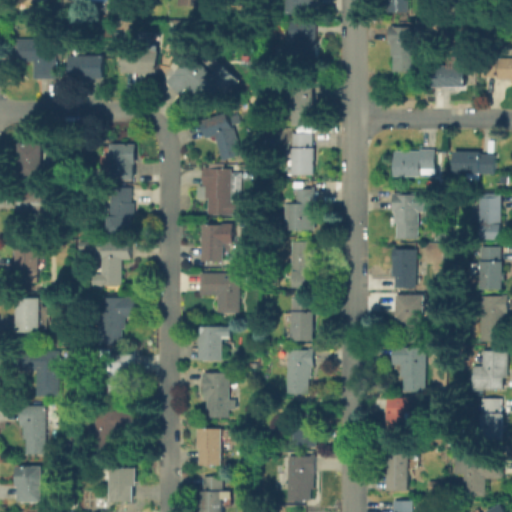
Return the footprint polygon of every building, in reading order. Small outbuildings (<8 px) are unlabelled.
[(291,13),(291,0),(318,0),(318,13),(291,13)] [(392,11),(392,0),(412,0),(412,11),(392,11)] [(279,58),(279,45),(298,45),(298,37),(292,37),(292,24),(318,24),(319,42),(320,42),(320,58),(279,58)] [(397,70),(397,54),(395,54),(395,42),(392,42),(392,25),(398,25),(398,27),(426,27),(426,41),(418,41),(418,71),(397,70)] [(37,78),(37,61),(18,61),(18,39),(61,38),(61,78),(37,78)] [(110,79),(95,78),(94,82),(76,82),(77,48),(90,47),(90,55),(110,55),(110,79)] [(160,73),(131,72),(131,49),(161,50),(160,73)] [(194,57),(216,76),(227,63),(245,80),(226,101),(221,97),(214,105),(192,86),(185,94),(170,81),(180,70),(174,65),(185,53),(192,59),(194,57)] [(469,87),(437,86),(437,65),(453,66),(453,54),(469,54),(469,65),(470,66),(469,87)] [(489,58),(511,58),(511,79),(503,79),(503,76),(489,76),(489,58)] [(298,125),(298,109),(295,109),(295,96),(298,96),(298,82),(319,82),(318,125),(298,125)] [(226,160),(218,135),(209,138),(204,121),(231,113),(245,155),(226,160)] [(290,174),(290,160),(286,160),(287,148),(298,148),(298,132),(317,132),(317,147),(319,147),(319,174),(290,174)] [(26,183),(26,178),(21,178),(22,143),(45,143),(45,179),(40,179),(40,183),(26,183)] [(113,179),(114,143),(138,143),(138,164),(137,164),(137,179),(113,179)] [(399,176),(398,150),(422,149),(424,149),(439,149),(440,174),(426,174),(426,176),(399,176)] [(459,173),(460,151),(486,152),(486,154),(501,155),(500,174),(459,173)] [(207,185),(207,168),(234,168),(234,172),(245,172),(246,215),(212,215),(212,199),(202,199),(202,186),(207,185)] [(294,229),(294,202),(300,202),(300,188),(315,188),(315,186),(319,186),(319,229),(294,229)] [(112,233),(112,216),(115,216),(115,188),(136,188),(136,202),(139,202),(139,219),(136,219),(136,233),(112,233)] [(21,214),(21,191),(61,191),(61,230),(41,230),(42,214),(21,214)] [(400,238),(400,223),(397,223),(398,210),(396,210),(396,193),(429,193),(430,212),(422,212),(422,239),(400,238)] [(484,239),(484,193),(505,193),(506,239),(484,239)] [(251,202),(259,202),(259,215),(252,215),(251,202)] [(208,261),(207,225),(238,224),(238,243),(229,243),(229,261),(208,261)] [(438,240),(438,229),(448,229),(448,241),(438,240)] [(19,272),(20,241),(43,242),(43,281),(26,282),(26,272),(19,272)] [(297,287),(297,277),(289,276),(289,262),(295,262),(296,241),(319,241),(319,288),(297,287)] [(82,250),(82,242),(94,242),(94,250),(82,250)] [(97,286),(97,274),(106,273),(106,242),(135,242),(135,259),(126,259),(126,286),(97,286)] [(508,289),(487,289),(487,275),(479,275),(479,262),(487,262),(487,246),(505,246),(505,260),(508,260),(508,272),(510,272),(510,280),(508,280),(508,289)] [(399,287),(399,277),(396,277),(395,249),(420,249),(421,287),(399,287)] [(221,312),(220,295),(203,294),(204,273),(243,273),(243,312),(221,312)] [(426,341),(404,342),(404,325),(401,325),(401,316),(399,316),(399,295),(425,295),(426,326),(434,325),(434,335),(426,335),(426,341)] [(296,340),(296,338),(286,337),(286,313),(296,313),(296,296),(315,297),(315,311),(319,311),(319,341),(296,340)] [(486,340),(486,296),(510,296),(510,312),(509,312),(509,325),(507,325),(507,340),(486,340)] [(104,344),(104,297),(139,297),(139,317),(129,316),(129,328),(127,328),(127,345),(104,344)] [(20,332),(20,298),(45,298),(45,332),(20,332)] [(205,360),(205,326),(236,326),(236,339),(228,339),(229,361),(205,360)] [(408,392),(408,377),(405,377),(405,364),(396,364),(396,344),(409,344),(409,347),(430,347),(431,391),(408,392)] [(111,354),(113,354),(113,353),(139,353),(139,373),(136,373),(136,383),(133,384),(134,399),(113,400),(113,369),(103,369),(103,349),(111,348),(111,354)] [(62,395),(41,394),(41,370),(22,370),(22,350),(63,351),(63,358),(66,358),(66,369),(62,369),(62,395)] [(292,393),(292,359),(284,359),(284,350),(318,350),(318,365),(316,365),(316,378),(314,378),(314,394),(292,393)] [(480,389),(480,365),(489,365),(489,350),(511,350),(511,377),(510,377),(509,388),(490,388),(490,389),(480,389)] [(211,417),(212,401),(209,401),(209,394),(207,394),(207,372),(234,373),(233,399),(241,399),(240,409),(233,409),(233,417),(211,417)] [(391,439),(392,411),(394,411),(394,398),(417,398),(417,404),(421,404),(421,427),(414,427),(415,440),(391,439)] [(486,439),(487,399),(505,399),(505,413),(508,412),(509,440),(486,439)] [(30,453),(30,439),(27,439),(27,424),(23,424),(23,406),(49,406),(49,453),(30,453)] [(100,454),(100,425),(97,425),(97,419),(98,419),(98,411),(119,411),(119,409),(138,410),(139,429),(120,430),(120,453),(100,454)] [(298,446),(298,414),(320,415),(320,446),(298,446)] [(205,466),(205,449),(203,449),(203,428),(228,428),(228,466),(205,466)] [(449,435),(456,435),(457,446),(449,446),(449,435)] [(291,500),(291,479),(293,479),(293,457),(313,457),(313,454),(318,454),(317,500),(291,500)] [(393,490),(394,455),(422,456),(422,467),(414,467),(413,490),(393,490)] [(468,496),(468,474),(460,474),(460,458),(469,458),(469,456),(508,456),(507,479),(490,478),(490,496),(468,496)] [(24,501),(24,486),(21,486),(21,466),(47,466),(46,502),(24,501)] [(115,502),(115,480),(106,480),(106,477),(108,476),(108,468),(141,468),(141,486),(138,486),(138,503),(115,502)] [(207,511),(207,476),(227,476),(227,491),(236,491),(237,499),(228,499),(228,511),(207,511)] [(432,494),(432,481),(444,481),(444,494),(432,494)] [(397,511),(397,501),(417,501),(417,511),(397,511)]
